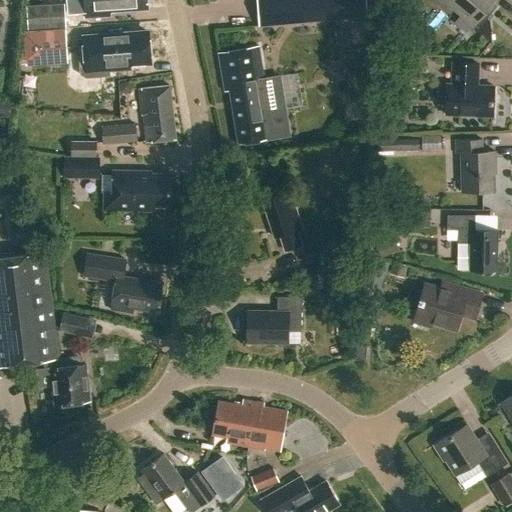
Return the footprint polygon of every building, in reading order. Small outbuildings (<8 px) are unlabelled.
[(69,0),(69,18),(79,18),(79,0),(69,0)] [(82,0),(84,19),(109,17),(109,12),(146,9),(144,0),(82,0)] [(303,20),(367,15),(365,0),(253,0),(256,26),(303,22),(303,20)] [(440,0),(473,27),(492,42),(490,20),(487,18),(491,13),(492,13),(498,6),(494,2),(495,0),(440,0)] [(66,28),(64,5),(26,7),(27,30),(66,28)] [(67,63),(65,30),(24,32),(26,65),(67,63)] [(148,33),(83,38),(83,39),(85,72),(85,74),(109,72),(109,69),(110,69),(130,67),(130,64),(151,62),(148,33)] [(258,46),(218,53),(225,92),(230,91),(239,144),(290,136),(285,109),(280,76),(264,79),(258,46)] [(453,63),(452,84),(447,84),(446,115),(492,117),(493,86),(477,85),(478,64),(453,63)] [(143,115),(146,142),(175,139),(169,86),(139,89),(141,115),(143,115)] [(91,94),(90,113),(100,113),(101,94),(91,94)] [(134,124),(101,127),(102,144),(136,141),(134,124)] [(482,152),(482,139),(456,140),(456,153),(461,153),(462,192),(492,191),(492,166),(495,166),(495,151),(482,152)] [(71,142),(71,158),(95,158),(96,143),(71,142)] [(98,158),(95,158),(71,158),(64,158),(64,177),(98,178),(98,158)] [(169,206),(170,175),(150,174),(150,175),(138,175),(138,172),(113,171),(113,194),(105,194),(104,210),(154,210),(155,206),(169,206)] [(302,229),(290,192),(263,202),(275,238),(280,236),(285,252),(301,246),(296,231),(302,229)] [(400,213),(400,227),(429,227),(429,213),(400,213)] [(461,269),(470,270),(482,270),(482,273),(484,275),(490,275),(492,273),(492,270),(496,270),(497,230),(475,230),(475,216),(447,215),(447,230),(458,230),(457,244),(458,244),(458,266),(461,269)] [(325,241),(302,250),(307,262),(330,253),(325,241)] [(0,367),(47,361),(58,359),(45,252),(0,258),(0,367)] [(126,259),(87,253),(83,277),(115,282),(110,311),(133,314),(134,309),(158,313),(162,283),(123,277),(126,259)] [(475,318),(482,295),(455,287),(453,293),(424,284),(413,321),(431,327),(432,322),(457,329),(461,314),(475,318)] [(276,296),(276,310),(246,309),(245,341),(287,342),(287,329),(300,330),(301,296),(274,295),(274,296),(276,296)] [(395,304),(396,317),(411,316),(411,303),(395,304)] [(63,313),(60,329),(91,337),(95,321),(63,313)] [(355,360),(365,361),(367,346),(356,345),(355,360)] [(58,359),(47,361),(48,369),(37,370),(39,387),(53,385),(56,405),(58,404),(61,407),(70,406),(71,403),(89,401),(85,364),(62,367),(61,358),(58,359)] [(511,395),(503,402),(511,416),(511,395)] [(234,445),(248,447),(256,403),(241,400),(241,405),(217,401),(211,435),(226,438),(225,443),(234,445)] [(248,447),(280,453),(287,412),(263,407),(264,404),(256,403),(248,447)] [(446,460),(455,475),(477,462),(486,477),(508,463),(492,438),(480,446),(467,424),(433,445),(444,461),(446,460)] [(188,511),(192,511),(214,496),(196,472),(182,481),(163,455),(140,471),(143,474),(136,479),(147,494),(154,489),(162,500),(173,492),(188,511)] [(222,457),(202,472),(223,499),(242,485),(222,457)] [(278,481),(273,469),(251,477),(256,491),(278,481)] [(489,486),(502,507),(511,500),(511,480),(508,474),(489,486)] [(257,501),(263,511),(289,511),(297,508),(299,511),(325,511),(339,504),(325,481),(301,495),(293,480),(257,501)] [(220,511),(221,511),(212,502),(204,510),(205,511),(220,511)]
